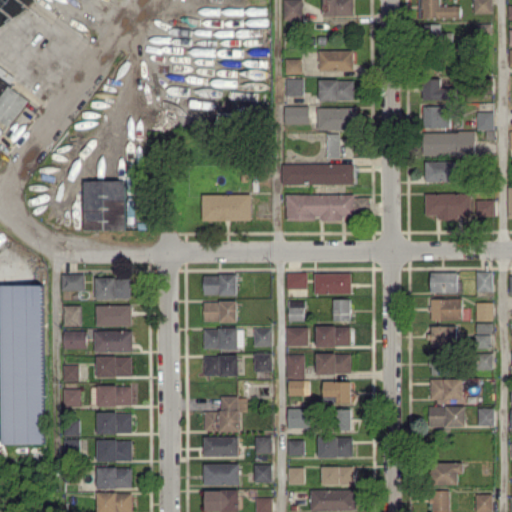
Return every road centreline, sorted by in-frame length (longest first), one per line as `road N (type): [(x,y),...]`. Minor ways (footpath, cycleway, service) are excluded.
road 1 (residential): [(0,205),(46,241),(87,252),(511,249)]
road 2 (residential): [(389,0),(393,511)]
road 3 (residential): [(167,252),(168,511)]
road 4 (residential): [(0,196),(144,0)]
